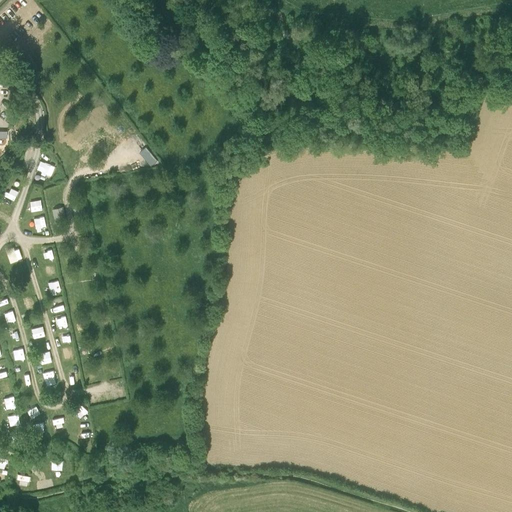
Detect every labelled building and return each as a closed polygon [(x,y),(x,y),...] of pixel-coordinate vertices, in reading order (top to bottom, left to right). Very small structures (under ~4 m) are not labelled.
[(52,175),(56,165),(42,158),(37,168),(52,175)] [(8,193),(17,197),(22,185),(13,181),(8,193)] [(33,199),(35,209),(43,207),(41,198),(33,199)] [(86,215),(83,203),(72,205),(75,218),(86,215)] [(51,209),(54,222),(65,219),(63,207),(51,209)] [(36,228),(48,225),(45,214),(34,217),(36,228)] [(11,261),(23,258),(20,247),(8,250),(11,261)] [(54,247),(43,248),(45,258),(55,256),(54,247)] [(52,293),(62,291),(60,279),(50,280),(52,293)] [(54,300),(57,310),(65,308),(63,298),(54,300)] [(12,338),(21,334),(18,324),(8,327),(12,338)] [(35,337),(47,334),(44,324),(33,327),(35,337)] [(24,347),(14,348),(15,359),(26,357),(24,347)] [(41,352),(44,362),(53,360),(50,349),(41,352)] [(67,352),(69,361),(77,360),(75,351),(67,352)] [(45,370),(47,384),(57,383),(55,369),(45,370)] [(15,395),(5,396),(7,408),(16,407),(15,395)] [(82,416),(88,409),(82,404),(76,411),(82,416)] [(37,417),(42,410),(36,405),(31,411),(37,417)] [(19,413),(9,414),(11,423),(20,422),(19,413)] [(64,415),(53,418),(56,428),(66,426),(64,415)] [(92,437),(92,427),(78,427),(78,437),(92,437)] [(52,458),(52,468),(64,469),(64,459),(52,458)] [(19,483),(29,484),(30,474),(20,473),(19,483)]
